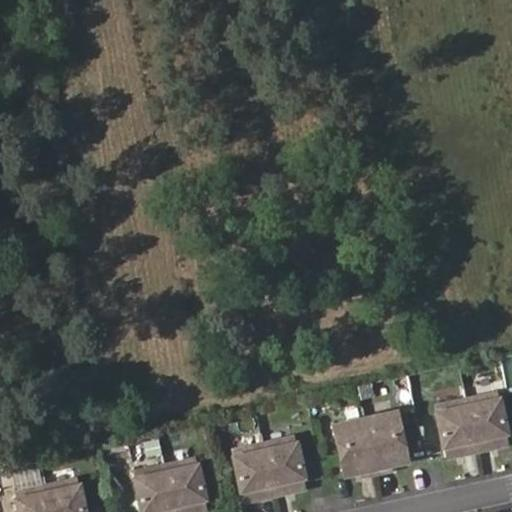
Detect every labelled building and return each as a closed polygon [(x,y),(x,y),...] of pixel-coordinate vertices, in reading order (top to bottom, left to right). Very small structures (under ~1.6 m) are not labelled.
[(496,393),(465,400),(476,450),(507,443),(496,393)] [(476,450),(465,400),(434,406),(445,457),(476,450)] [(395,411),(363,418),(375,472),(391,468),(390,464),(405,460),(395,411)] [(375,472),(363,418),(332,425),(343,474),(358,470),(360,475),(375,472)] [(294,437),(262,444),(273,494),(304,487),(294,437)] [(273,494),(262,444),(231,451),(242,501),(273,494)] [(195,459),(164,466),(173,511),(192,511),(206,509),(195,459)] [(133,473),(141,511),(173,511),(164,466),(133,473)] [(83,511),(77,479),(45,486),(51,511),(83,511)] [(51,511),(45,486),(15,493),(18,511),(51,511)]
